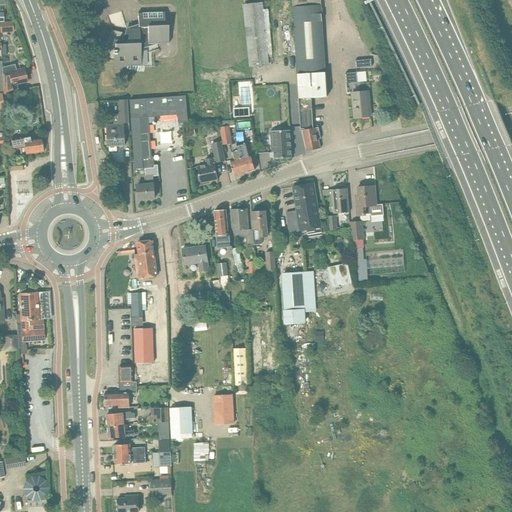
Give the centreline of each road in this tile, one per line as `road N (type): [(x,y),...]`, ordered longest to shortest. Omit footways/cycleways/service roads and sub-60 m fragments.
road 1 (tertiary): [(140,224),(312,164),(511,119)]
road 2 (trunk): [(398,0),(511,260)]
road 3 (trunk): [(511,203),(423,0)]
road 4 (tertiary): [(84,511),(76,311)]
road 5 (tertiary): [(63,155),(54,70),(28,0)]
